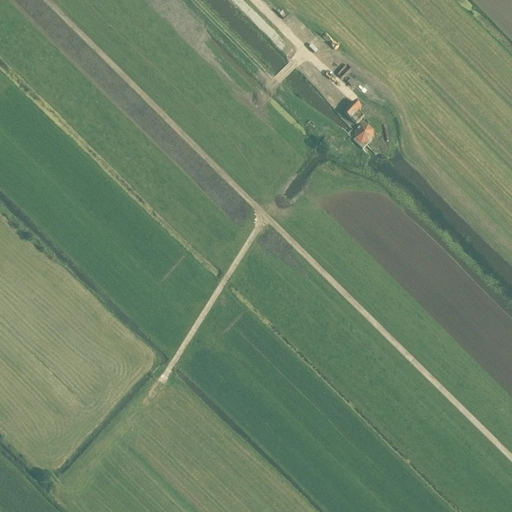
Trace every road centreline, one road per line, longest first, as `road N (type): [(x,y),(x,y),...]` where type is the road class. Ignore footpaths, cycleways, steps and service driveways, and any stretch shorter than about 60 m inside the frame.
road 1 (track): [(46,0),(511,459)]
road 2 (track): [(264,216),(161,382)]
